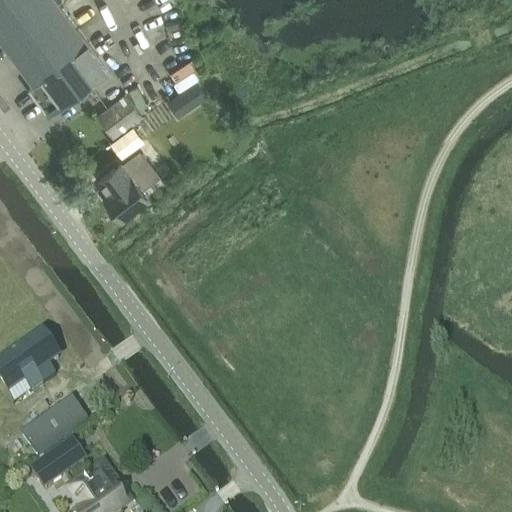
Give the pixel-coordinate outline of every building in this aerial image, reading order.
[(0,0),(0,38),(33,83),(28,87),(48,114),(76,93),(79,97),(93,87),(89,82),(108,69),(57,0),(0,0)] [(184,91),(169,102),(178,115),(194,104),(184,91)] [(126,94),(97,115),(114,138),(143,116),(126,94)] [(172,162),(168,146),(160,147),(150,150),(154,166),(172,162)] [(122,218),(149,197),(142,188),(153,179),(144,167),(133,175),(105,195),(122,218)] [(39,334),(0,363),(0,376),(12,393),(24,384),(31,394),(55,376),(47,366),(58,359),(39,334)] [(70,401),(21,435),(36,456),(86,421),(85,419),(84,420),(70,401)] [(68,443),(50,456),(61,471),(79,459),(68,443)] [(45,459),(28,471),(43,491),(59,480),(45,459)] [(92,472),(67,490),(77,504),(80,502),(84,508),(77,511),(117,511),(118,511),(126,506),(113,489),(117,486),(105,468),(95,475),(92,472)]
